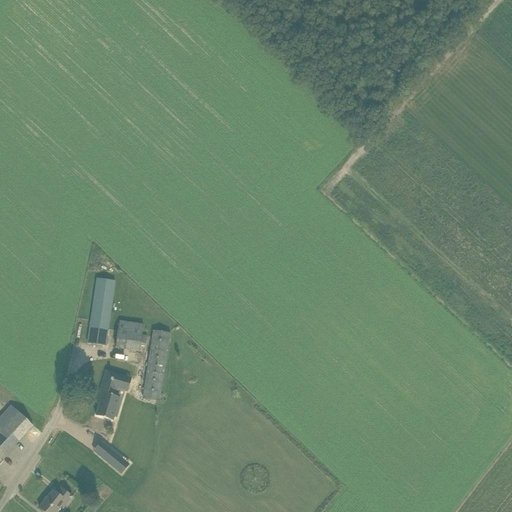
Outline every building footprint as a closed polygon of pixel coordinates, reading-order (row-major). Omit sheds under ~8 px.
[(87,343),(105,346),(115,282),(97,279),(87,343)] [(142,336),(144,325),(119,321),(115,349),(139,352),(141,343),(146,344),(147,336),(142,336)] [(153,331),(143,399),(159,401),(169,333),(153,331)] [(126,377),(106,371),(96,403),(99,404),(95,416),(112,421),(115,413),(117,413),(118,410),(121,400),(113,397),(116,389),(122,391),(126,377)] [(228,400),(204,402),(205,412),(229,411),(228,400)] [(197,405),(156,414),(158,423),(199,414),(197,405)] [(0,433),(1,435),(0,436),(0,460),(0,461),(33,426),(11,406),(0,417),(0,433)] [(126,439),(124,451),(148,455),(149,451),(141,450),(142,442),(126,439)] [(39,508),(43,511),(56,511),(65,502),(67,503),(72,497),(61,489),(56,494),(53,491),(39,508)]
